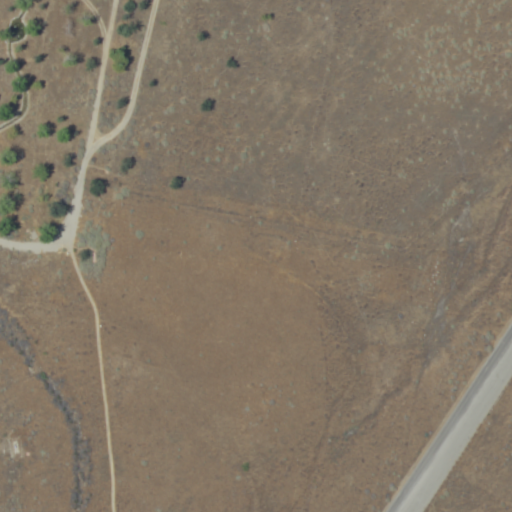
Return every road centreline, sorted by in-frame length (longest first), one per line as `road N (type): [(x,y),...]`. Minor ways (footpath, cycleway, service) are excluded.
road 1 (residential): [(0,240),(36,246),(65,237),(81,214),(123,0)]
road 2 (residential): [(399,511),(511,335)]
